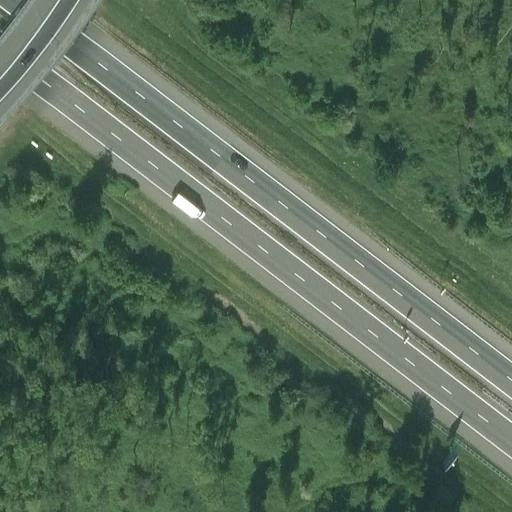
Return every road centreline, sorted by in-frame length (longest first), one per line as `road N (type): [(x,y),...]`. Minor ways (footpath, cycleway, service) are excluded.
road 1 (motorway): [(0,48),(511,442)]
road 2 (motorway): [(511,381),(15,0)]
